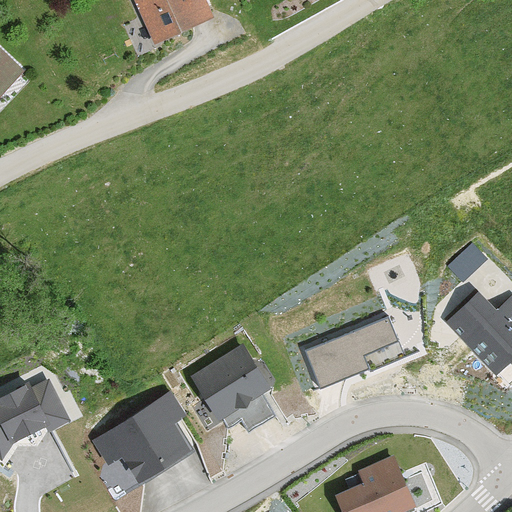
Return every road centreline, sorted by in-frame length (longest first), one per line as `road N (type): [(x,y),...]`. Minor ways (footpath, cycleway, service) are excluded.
road 1 (residential): [(0,176),(240,75),(377,0)]
road 2 (residential): [(511,466),(469,427),(396,410),(353,418),(192,511)]
